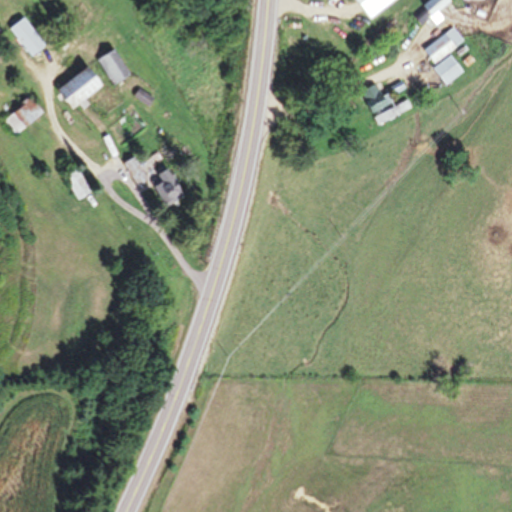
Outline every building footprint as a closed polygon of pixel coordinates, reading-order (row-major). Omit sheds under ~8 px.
[(446,0),(445,0),(424,0),(417,7),(428,18),(446,0)] [(29,56),(43,45),(20,16),(6,27),(29,56)] [(418,50),(441,85),(458,73),(444,53),(461,41),(452,27),(418,50)] [(48,89),(63,108),(92,85),(77,66),(48,89)] [(388,104),(376,79),(354,90),(366,115),(388,104)] [(7,110),(15,127),(40,115),(32,98),(7,110)] [(147,181),(134,155),(121,161),(134,187),(147,181)] [(144,171),(165,203),(181,192),(165,167),(160,171),(155,164),(144,171)]
